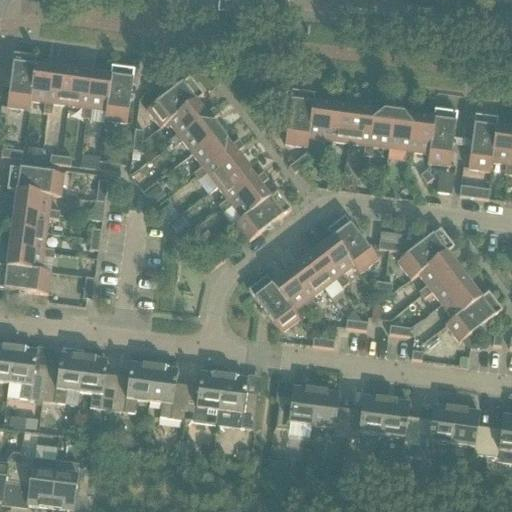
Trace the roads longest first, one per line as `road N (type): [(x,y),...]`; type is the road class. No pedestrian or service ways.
road 1 (residential): [(511,225),(344,202),(323,208),(223,284),(206,353)]
road 2 (residential): [(511,388),(206,353)]
road 3 (residential): [(206,353),(0,324)]
road 4 (tertiary): [(245,11),(423,19)]
